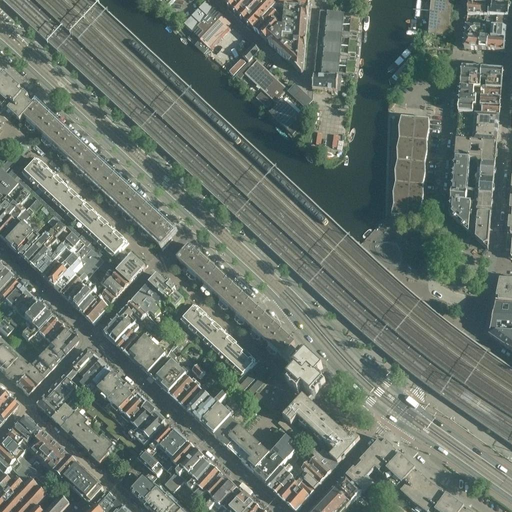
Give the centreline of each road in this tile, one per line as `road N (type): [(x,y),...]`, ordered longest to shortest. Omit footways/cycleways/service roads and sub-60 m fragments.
road 1 (tertiary): [(408,400),(0,10)]
road 2 (tertiary): [(0,42),(308,337)]
road 3 (residential): [(481,308),(432,288),(457,60)]
road 4 (residential): [(0,60),(187,232)]
road 5 (unclassified): [(90,341),(278,511)]
road 6 (residential): [(210,0),(300,84),(308,79),(315,0)]
road 7 (residential): [(495,267),(509,63)]
road 8 (residential): [(187,232),(308,337)]
road 9 (residential): [(27,408),(139,511)]
road 10 (residential): [(187,232),(90,341)]
road 11 (tertiary): [(392,419),(511,501)]
road 12 (residential): [(484,511),(392,439),(386,424)]
road 13 (tertiary): [(511,475),(408,400)]
road 14 (unclassified): [(0,256),(90,341)]
